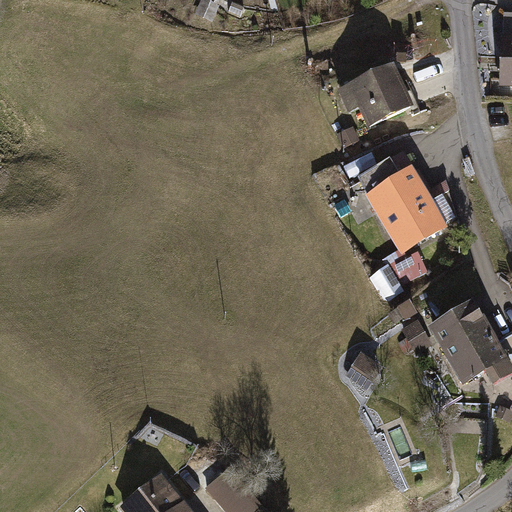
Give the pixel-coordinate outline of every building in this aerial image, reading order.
[(511,14),(503,15),(503,41),(511,41),(511,14)] [(511,41),(503,41),(502,91),(511,91),(511,41)] [(397,68),(339,93),(350,118),(363,113),(370,130),(415,110),(397,68)] [(354,131),(338,138),(344,150),(359,143),(354,131)] [(358,182),(402,256),(459,222),(443,196),(432,203),(427,196),(433,192),(420,171),(417,173),(405,154),(358,182)] [(419,255),(388,268),(397,288),(428,274),(419,255)] [(438,346),(464,389),(484,377),(492,390),(511,377),(511,336),(506,341),(480,298),(465,308),(456,293),(429,309),(438,324),(426,331),(420,321),(402,332),(407,339),(399,344),(407,356),(414,352),(418,358),(438,346)] [(381,369),(362,356),(346,378),(366,391),(381,369)] [(511,421),(511,411),(502,407),(496,418),(510,425),(511,421)] [(205,490),(223,511),(251,511),(221,477),(205,490)] [(188,511),(163,481),(124,511),(188,511)]
